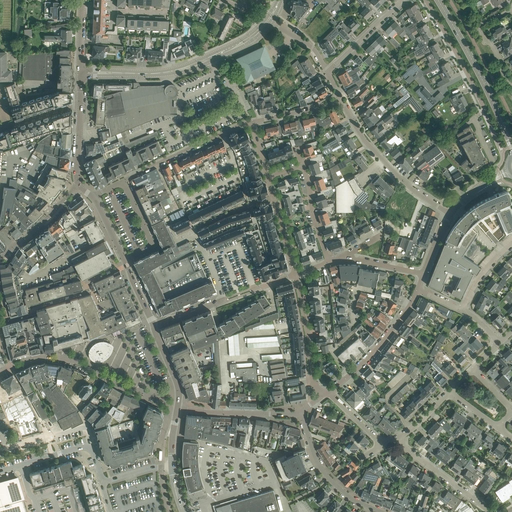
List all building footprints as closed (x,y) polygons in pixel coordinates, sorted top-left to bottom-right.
[(57,0),(50,0),(50,2),(45,2),(44,17),(52,18),(57,18),(57,19),(62,19),(62,17),(69,17),(69,12),(70,12),(70,10),(71,9),(71,7),(70,6),(70,5),(65,5),(65,4),(64,4),(64,5),(63,5),(60,5),(60,3),(58,2),(57,0)] [(94,0),(94,7),(93,33),(104,33),(105,14),(105,8),(105,0),(94,0)] [(153,5),(152,0),(144,0),(145,8),(150,8),(150,5),(153,5)] [(161,9),(161,0),(152,0),(153,5),(156,5),(155,8),(161,9)] [(192,14),(194,11),(196,6),(193,4),(195,0),(187,0),(185,4),(191,8),(189,12),(192,14)] [(301,2),(301,1),(298,0),(298,1),(291,0),(289,10),(291,11),(293,10),(293,13),(292,13),(291,15),(299,21),(303,16),(304,17),(306,14),(305,13),(310,8),(308,6),(308,3),(301,2)] [(336,0),(335,2),(333,0),(332,0),(329,3),(324,8),(328,12),(330,9),(331,10),(334,8),(336,11),(343,5),(342,5),(340,2),(340,3),(338,1),(336,0)] [(367,4),(364,0),(355,0),(360,3),(361,2),(365,6),(359,11),(362,14),(360,16),(361,18),(364,16),(366,18),(369,16),(369,15),(372,12),(365,6),(367,4)] [(205,12),(206,10),(208,6),(201,2),(198,8),(196,12),(198,14),(199,13),(202,15),(201,18),(204,20),(207,14),(204,13),(204,12),(205,12)] [(410,16),(418,11),(415,5),(406,10),(397,18),(401,22),(403,24),(405,21),(402,18),(405,15),(408,13),(410,16)] [(211,15),(220,20),(224,13),(214,8),(211,15)] [(414,23),(418,20),(422,18),(418,11),(410,16),(414,23)] [(216,27),(213,34),(214,35),(223,40),(234,17),(226,13),(218,28),(216,27)] [(125,19),(125,16),(122,16),(122,15),(117,14),(117,24),(118,24),(118,26),(118,27),(126,27),(126,29),(127,29),(128,19),(125,19)] [(136,19),(133,19),(133,16),(128,16),(128,19),(127,29),(136,29),(136,19)] [(144,30),(144,16),(139,16),(139,19),(136,19),(136,29),(144,30)] [(152,20),(149,20),(149,16),(144,16),(144,30),(152,30),(152,20)] [(160,31),(160,17),(155,17),(155,20),(152,20),(152,30),(160,31)] [(168,21),(165,21),(165,17),(160,17),(160,31),(168,31),(168,21)] [(359,24),(356,21),(354,19),(347,27),(343,23),(341,21),(339,23),(340,25),(346,31),(348,28),(352,32),(359,24)] [(402,28),(399,25),(395,21),(394,23),(393,23),(390,26),(396,32),(399,29),(402,31),(403,30),(409,35),(412,33),(409,30),(406,27),(404,26),(402,28)] [(421,35),(429,30),(426,24),(419,27),(417,24),(414,26),(409,30),(412,33),(415,38),(415,37),(413,33),(417,29),(421,35)] [(511,28),(507,30),(505,26),(503,27),(502,24),(493,29),(495,32),(493,33),(496,37),(500,35),(501,38),(507,34),(508,37),(511,34),(511,28)] [(118,27),(118,26),(115,26),(115,30),(114,31),(107,31),(105,33),(105,34),(117,35),(118,27)] [(392,37),(396,32),(390,26),(387,29),(386,31),(392,37)] [(327,54),(334,50),(328,41),(334,36),(332,34),(337,29),(335,27),(324,38),(326,41),(321,44),(326,52),(327,54)] [(344,37),(347,34),(341,28),(339,31),(344,37)] [(71,30),(66,30),(62,30),(62,33),(58,33),(58,36),(54,36),(46,36),(44,35),(44,40),(45,40),(45,41),(53,41),(62,41),(61,45),(62,45),(62,46),(71,46),(70,46),(70,42),(71,42),(71,30)] [(424,41),(427,39),(433,36),(429,30),(421,35),(419,36),(421,39),(423,39),(424,41)] [(104,34),(104,33),(93,33),(92,33),(92,41),(100,42),(100,37),(108,38),(108,34),(104,34)] [(387,41),(384,38),(381,35),(376,40),(382,46),(387,41)] [(150,40),(150,37),(145,37),(145,39),(146,40),(145,51),(144,56),(145,56),(145,54),(148,55),(147,61),(152,61),(152,60),(155,60),(156,51),(152,50),(152,49),(150,47),(149,47),(150,40)] [(169,41),(169,38),(164,37),(164,38),(163,49),(161,49),(159,50),(159,51),(156,51),(155,60),(157,60),(157,62),(162,62),(163,56),(165,56),(165,58),(166,58),(166,50),(168,50),(168,51),(169,42),(169,41)] [(390,40),(398,49),(401,46),(393,37),(392,37),(390,40)] [(507,56),(511,53),(511,39),(511,38),(507,41),(505,42),(502,44),(505,49),(504,50),(507,56)] [(198,46),(196,41),(195,39),(191,40),(191,39),(185,42),(186,45),(185,46),(187,49),(189,48),(190,50),(189,51),(191,55),(193,54),(194,53),(195,52),(195,51),(195,50),(194,48),(195,48),(194,46),(197,44),(198,46)] [(377,51),(382,46),(376,40),(371,44),(377,51)] [(425,45),(423,42),(422,41),(415,45),(416,47),(414,48),(416,50),(425,45)] [(433,53),(440,49),(437,43),(426,48),(425,45),(416,50),(413,52),(416,56),(419,56),(426,53),(426,52),(428,51),(428,52),(431,51),(431,50),(433,53)] [(187,49),(185,46),(183,47),(181,44),(171,49),(173,52),(171,52),(170,56),(170,61),(170,60),(172,60),(174,59),(178,58),(180,58),(182,57),(184,56),(186,56),(187,57),(187,56),(186,55),(190,53),(191,55),(190,55),(191,55),(189,51),(190,50),(189,48),(187,49)] [(373,54),(377,51),(371,44),(366,49),(371,55),(368,58),(367,58),(373,64),(377,58),(375,56),(373,54)] [(109,47),(105,47),(94,46),(93,52),(92,52),(92,55),(93,56),(93,57),(104,57),(106,57),(106,51),(109,52),(110,51),(110,48),(109,47)] [(273,67),(264,48),(264,47),(263,48),(239,59),(238,59),(238,60),(247,79),(248,80),(273,68),(273,67)] [(140,58),(141,53),(141,49),(128,48),(127,54),(127,59),(131,59),(131,60),(135,60),(135,57),(140,58)] [(23,55),(22,79),(38,80),(46,80),(46,77),(46,73),(49,73),(49,80),(58,81),(57,86),(60,86),(60,90),(73,91),(74,77),(72,77),(72,63),(70,63),(71,49),(66,49),(65,49),(62,49),(56,50),(47,52),(40,53),(23,55)] [(437,59),(444,55),(440,49),(433,53),(427,56),(430,62),(427,63),(429,67),(435,64),(433,61),(437,59)] [(0,52),(0,79),(11,79),(11,71),(6,71),(6,53),(0,52)] [(301,71),(312,65),(308,59),(300,63),(297,60),(291,65),(294,68),(298,65),(301,71)] [(443,72),(451,68),(447,62),(440,66),(443,72)] [(415,63),(403,71),(408,76),(409,75),(409,76),(406,79),(409,83),(418,75),(416,74),(421,70),(415,63)] [(422,71),(424,75),(437,68),(435,64),(429,67),(422,71)] [(314,76),(312,73),(316,72),(312,65),(301,71),(302,71),(304,75),(307,73),(309,76),(310,78),(314,76)] [(346,70),(339,73),(340,75),(339,76),(341,81),(359,71),(358,71),(360,70),(358,66),(358,67),(354,68),(355,70),(353,71),(351,67),(346,70)] [(443,77),(444,80),(454,75),(451,68),(443,72),(445,75),(443,77)] [(351,79),(356,76),(358,75),(360,74),(359,71),(341,81),(344,85),(347,84),(348,86),(352,84),(355,83),(354,80),(352,81),(351,79)] [(356,96),(356,95),(354,93),(356,93),(355,90),(359,88),(360,87),(359,85),(361,84),(365,81),(362,77),(359,81),(355,83),(352,84),(353,87),(347,91),(351,98),(354,97),(356,96)] [(316,89),(323,85),(320,79),(313,83),(314,86),(311,87),(310,86),(307,89),(309,93),(310,93),(311,95),(313,94),(318,92),(316,89)] [(21,102),(15,82),(13,83),(4,86),(6,91),(7,94),(7,96),(8,99),(9,101),(10,103),(10,105),(6,107),(0,108),(0,251),(1,250),(2,250),(3,249),(5,247),(6,246),(5,245),(3,242),(2,241),(2,242),(0,239),(0,181),(2,160),(32,151),(36,143),(39,137),(52,133),(53,133),(53,130),(55,130),(55,134),(62,133),(67,133),(71,132),(72,124),(72,120),(72,116),(72,115),(72,111),(72,110),(71,111),(68,112),(67,112),(66,113),(66,112),(65,113),(62,114),(61,114),(61,112),(60,110),(59,107),(59,105),(60,105),(61,105),(61,104),(63,104),(64,104),(65,103),(65,104),(66,103),(69,102),(70,102),(72,101),(72,102),(72,101),(72,95),(73,95),(73,91),(60,90),(60,91),(59,91),(50,94),(42,95),(26,100),(22,101),(21,102)] [(92,88),(92,97),(97,97),(98,97),(104,98),(104,96),(104,90),(118,90),(118,92),(120,91),(131,89),(131,83),(128,83),(128,84),(106,84),(106,83),(103,83),(103,85),(94,84),(94,87),(92,88)] [(96,116),(95,117),(96,120),(96,122),(96,123),(100,123),(101,123),(104,124),(105,123),(107,128),(109,127),(109,130),(110,136),(111,136),(120,132),(125,130),(128,129),(130,129),(132,128),(134,127),(137,126),(139,125),(153,119),(158,117),(159,117),(161,116),(162,116),(163,115),(165,115),(166,114),(167,114),(168,114),(169,114),(177,114),(174,114),(174,111),(176,111),(176,102),(174,102),(174,96),(175,96),(175,95),(176,94),(177,94),(177,93),(177,92),(177,91),(177,90),(177,89),(177,88),(176,87),(176,86),(175,86),(174,85),(173,85),(172,84),(170,84),(169,85),(168,85),(167,86),(166,86),(162,86),(162,85),(161,85),(139,85),(138,86),(138,87),(135,88),(135,84),(134,84),(132,83),(131,83),(131,89),(120,91),(118,92),(113,94),(104,96),(104,98),(98,97),(97,101),(96,102),(97,105),(96,106),(97,109),(96,110),(96,113),(97,113),(96,114),(96,116)] [(400,89),(403,87),(401,84),(400,85),(401,85),(397,89),(397,88),(394,91),(396,93),(398,92),(400,89)] [(297,93),(306,88),(304,85),(304,86),(300,88),(295,91),(297,93)] [(422,85),(420,88),(426,95),(423,97),(427,102),(425,104),(429,109),(441,99),(438,95),(435,97),(426,86),(424,88),(422,85)] [(355,107),(360,104),(363,103),(365,101),(362,96),(364,95),(364,94),(369,90),(365,86),(356,95),(356,96),(354,97),(355,98),(355,99),(352,101),(355,107)] [(314,98),(316,102),(325,97),(324,96),(328,94),(325,88),(317,92),(319,95),(314,98)] [(273,92),(269,93),(271,100),(265,101),(267,110),(273,109),(272,105),(275,104),(273,92)] [(260,97),(257,98),(256,94),(248,96),(249,101),(253,100),(254,105),(258,104),(260,111),(267,110),(265,101),(264,100),(261,100),(260,97)] [(369,102),(373,98),(375,97),(372,94),(366,99),(369,102)] [(458,113),(461,112),(465,109),(463,106),(467,104),(463,96),(459,97),(457,94),(450,98),(458,113)] [(373,98),(369,102),(365,105),(368,108),(376,101),(373,98)] [(364,119),(379,108),(379,107),(377,104),(370,110),(369,108),(360,115),(364,119)] [(435,107),(431,110),(436,118),(440,115),(435,107)] [(377,115),(382,112),(379,108),(364,119),(367,123),(377,115)] [(320,125),(337,115),(334,110),(329,113),(330,116),(323,120),(321,116),(318,116),(319,121),(319,125),(320,125)] [(394,119),(393,118),(394,118),(390,113),(382,120),(376,125),(377,126),(371,131),(377,138),(383,133),(387,130),(382,124),(385,122),(387,125),(394,119)] [(334,124),(338,121),(340,120),(337,115),(320,125),(320,128),(330,123),(330,122),(333,120),(334,124)] [(377,115),(367,123),(369,127),(378,120),(380,119),(377,115)] [(311,132),(314,131),(313,128),(317,127),(314,116),(311,117),(311,118),(308,119),(310,125),(311,130),(311,132)] [(311,130),(310,125),(308,119),(302,120),(303,123),(300,124),(303,138),(306,137),(305,132),(311,130)] [(303,138),(300,124),(296,124),(296,121),(290,123),(291,129),(292,132),(292,133),(295,132),(294,129),(297,128),(299,136),(301,136),(301,139),(303,138)] [(282,133),(281,128),(278,129),(277,126),(271,127),(273,135),(273,136),(274,139),(277,138),(275,133),(278,132),(279,134),(282,133)] [(339,136),(342,134),(347,132),(343,126),(340,128),(339,127),(333,131),(334,134),(336,134),(337,137),(339,136)] [(427,136),(429,138),(432,136),(431,135),(432,134),(429,131),(425,126),(421,129),(427,136)] [(432,128),(429,131),(440,143),(449,134),(445,130),(441,133),(439,131),(435,126),(432,128)] [(463,131),(457,134),(459,139),(460,141),(470,160),(469,161),(466,159),(461,164),(468,172),(474,167),(475,168),(476,168),(477,168),(482,165),(481,163),(484,162),(485,161),(484,159),(485,158),(472,132),(473,132),(471,128),(470,128),(469,126),(463,129),(463,131)] [(273,135),(271,127),(265,128),(266,131),(262,132),(264,138),(265,141),(268,140),(267,137),(268,137),(267,135),(270,134),(270,136),(273,135)] [(130,142),(128,136),(125,130),(120,132),(122,136),(118,138),(119,141),(113,143),(104,147),(102,141),(101,140),(95,141),(93,142),(93,143),(87,144),(86,144),(86,147),(87,147),(86,147),(87,152),(87,154),(85,155),(85,158),(86,158),(86,159),(88,159),(94,157),(93,156),(96,155),(96,154),(97,154),(97,155),(124,144),(130,142)] [(110,136),(109,130),(104,131),(99,133),(101,140),(102,141),(106,139),(106,138),(110,136)] [(132,153),(131,150),(129,146),(131,145),(131,146),(134,145),(134,143),(136,143),(136,144),(139,143),(139,141),(141,140),(141,142),(145,141),(144,139),(146,138),(147,140),(150,139),(149,137),(151,136),(152,138),(155,137),(154,135),(156,134),(157,136),(158,135),(157,131),(130,142),(124,144),(127,150),(126,151),(128,157),(109,167),(111,172),(103,175),(107,183),(115,179),(115,178),(131,170),(136,168),(135,167),(137,166),(136,165),(163,152),(158,141),(132,153)] [(387,137),(380,143),(386,150),(393,144),(392,143),(394,141),(397,145),(403,141),(398,136),(399,135),(395,131),(393,133),(393,134),(388,138),(387,137)] [(71,146),(72,132),(71,132),(67,133),(62,133),(55,134),(52,134),(48,135),(43,139),(38,143),(39,143),(57,147),(61,147),(67,148),(66,149),(71,149),(70,149),(70,146),(71,146)] [(246,132),(238,136),(237,132),(235,133),(230,135),(231,135),(229,135),(231,139),(229,140),(230,142),(233,148),(235,153),(237,152),(241,150),(245,149),(242,144),(248,141),(250,140),(249,137),(247,134),(246,132)] [(439,143),(437,146),(442,151),(443,153),(458,168),(460,166),(442,147),(442,145),(452,136),(450,134),(449,134),(440,143),(439,143)] [(345,142),(341,144),(342,147),(346,145),(350,150),(351,149),(356,147),(350,138),(346,141),(344,142),(345,142)] [(404,158),(399,163),(407,173),(411,170),(413,168),(410,165),(411,164),(414,162),(412,161),(418,155),(420,154),(422,152),(422,151),(424,149),(426,147),(432,142),(429,138),(424,143),(418,147),(411,153),(406,157),(404,158)] [(329,143),(323,147),(324,149),(338,142),(336,139),(328,143),(329,143)] [(226,149),(223,140),(218,142),(219,144),(217,145),(220,152),(221,151),(226,149)] [(306,148),(303,149),(305,153),(304,153),(305,154),(314,151),(312,146),(318,144),(317,141),(305,144),(306,148)] [(322,151),(321,151),(324,156),(333,151),(332,149),(340,145),(338,142),(324,149),(322,151)] [(57,147),(39,143),(39,144),(35,151),(47,155),(51,156),(58,157),(58,156),(70,157),(71,149),(66,149),(67,148),(61,147),(57,147)] [(214,144),(210,146),(214,154),(219,152),(220,152),(217,145),(215,146),(214,144)] [(290,145),(284,147),(285,148),(287,155),(293,153),(290,145)] [(416,165),(415,165),(416,165),(419,169),(429,160),(442,151),(437,146),(436,145),(425,154),(422,156),(420,154),(418,155),(422,160),(416,165)] [(210,146),(206,148),(207,149),(204,150),(208,157),(209,157),(214,154),(210,146)] [(250,146),(245,149),(241,150),(244,155),(243,155),(252,151),(250,146)] [(395,159),(402,153),(397,147),(390,154),(395,159)] [(285,148),(279,150),(282,158),(288,156),(287,155),(285,148)] [(201,150),(198,152),(201,160),(207,158),(208,157),(204,150),(202,151),(201,150)] [(279,150),(274,152),(276,160),(282,158),(279,150)] [(246,160),(255,156),(252,151),(243,155),(246,160)] [(314,151),(305,154),(306,158),(309,157),(310,161),(322,157),(321,153),(315,155),(314,151)] [(421,171),(418,176),(425,181),(428,177),(429,176),(431,173),(430,172),(432,168),(431,168),(445,157),(443,153),(442,151),(429,160),(419,169),(421,171)] [(198,152),(194,154),(194,155),(192,156),(195,163),(196,163),(201,160),(198,152)] [(269,159),(270,159),(271,162),(276,160),(274,152),(268,154),(269,156),(268,157),(269,159)] [(98,164),(102,163),(106,161),(103,154),(84,163),(96,188),(107,183),(103,175),(98,164)] [(358,171),(360,174),(368,167),(364,162),(366,160),(362,154),(359,156),(359,155),(354,159),(361,168),(358,171)] [(58,157),(51,156),(47,155),(45,162),(47,163),(50,165),(56,168),(61,168),(67,169),(68,169),(69,160),(60,159),(58,159),(58,157)] [(192,156),(190,157),(189,156),(185,158),(189,166),(194,164),(195,163),(192,156)] [(256,162),(255,156),(246,160),(247,164),(256,162)] [(312,164),(309,165),(310,169),(319,167),(318,162),(323,160),(322,157),(310,161),(312,164)] [(329,168),(330,172),(331,175),(335,186),(342,183),(336,172),(347,166),(346,164),(352,160),(350,157),(344,160),(334,166),(329,168)] [(189,166),(185,158),(181,160),(182,161),(179,162),(183,169),(189,166)] [(182,172),(179,167),(177,162),(172,165),(174,169),(173,170),(175,174),(173,175),(175,180),(181,177),(179,173),(182,172)] [(68,172),(68,171),(66,170),(67,169),(61,168),(56,168),(50,165),(47,163),(33,187),(39,190),(37,194),(45,198),(51,203),(52,203),(54,200),(56,197),(57,197),(56,197),(57,195),(57,196),(58,195),(60,192),(62,189),(62,190),(62,189),(64,186),(64,185),(65,183),(66,182),(65,182),(66,179),(67,179),(67,178),(66,178),(67,176),(67,175),(68,172)] [(166,176),(164,177),(167,182),(169,181),(171,180),(172,179),(170,174),(172,173),(171,171),(169,166),(163,169),(165,174),(166,176)] [(319,167),(310,169),(312,174),(315,173),(316,177),(330,172),(329,168),(326,170),(320,171),(319,167)] [(460,171),(456,168),(455,167),(450,172),(453,175),(454,177),(456,181),(463,177),(460,171)] [(451,176),(446,170),(444,168),(441,171),(449,179),(451,176)] [(161,178),(160,176),(157,169),(131,180),(135,189),(161,178)] [(317,180),(314,181),(315,186),(324,183),(323,179),(328,176),(331,175),(330,172),(316,177),(317,180)] [(335,186),(336,188),(336,212),(342,212),(346,212),(354,212),(354,209),(354,198),(364,189),(361,186),(360,184),(354,175),(353,176),(349,178),(342,183),(335,186)] [(379,177),(378,175),(368,185),(372,188),(373,190),(383,180),(380,176),(379,177)] [(300,193),(297,184),(299,183),(297,177),(290,179),(291,183),(288,184),(289,186),(293,185),(295,190),(290,192),(292,195),(300,193)] [(166,188),(164,185),(161,178),(135,189),(147,214),(162,207),(169,204),(166,199),(170,197),(167,190),(162,192),(155,195),(154,193),(166,188)] [(17,180),(10,179),(9,188),(4,187),(1,214),(0,218),(0,225),(1,229),(6,236),(10,233),(14,238),(16,238),(27,227),(13,212),(13,209),(6,208),(9,195),(15,196),(16,188),(17,189),(20,184),(17,183),(17,180)] [(249,196),(250,198),(254,197),(255,199),(257,198),(257,199),(259,198),(263,197),(266,196),(269,195),(268,193),(268,191),(266,186),(266,184),(263,185),(262,182),(256,184),(255,179),(252,180),(245,181),(245,182),(246,185),(247,185),(247,186),(246,186),(248,191),(249,196)] [(380,190),(383,187),(382,186),(385,183),(386,182),(383,180),(373,190),(377,193),(380,190)] [(286,184),(284,181),(277,183),(279,189),(280,188),(283,197),(283,198),(292,195),(290,192),(286,193),(285,187),(289,186),(288,184),(286,184)] [(380,196),(390,186),(386,182),(385,183),(382,186),(383,187),(380,190),(377,193),(380,196)] [(324,183),(315,186),(317,190),(320,189),(321,192),(321,193),(329,190),(333,189),(331,186),(326,187),(324,183)] [(37,194),(30,190),(20,184),(17,189),(16,188),(15,196),(27,204),(28,202),(38,207),(43,212),(51,203),(45,198),(37,194)] [(388,197),(390,194),(394,191),(392,189),(392,188),(390,186),(380,196),(381,196),(383,198),(385,200),(387,197),(388,197)] [(354,198),(354,209),(361,210),(362,209),(365,202),(366,201),(369,196),(366,194),(363,190),(364,190),(364,189),(354,198)] [(246,198),(242,190),(236,193),(240,201),(246,198)] [(316,199),(315,199),(316,203),(317,202),(317,203),(326,200),(325,196),(330,193),(329,190),(321,193),(321,192),(317,194),(319,197),(315,198),(316,199)] [(510,202),(509,194),(509,193),(509,192),(508,192),(508,191),(507,191),(506,191),(505,191),(504,191),(494,195),(491,196),(489,197),(486,198),(482,200),(478,202),(475,204),(474,205),(471,207),(470,208),(469,209),(467,211),(466,212),(464,214),(462,216),(460,217),(459,219),(458,220),(456,222),(454,225),(453,227),(451,230),(450,232),(449,233),(448,235),(447,238),(446,240),(445,241),(428,285),(442,291),(445,283),(440,282),(441,280),(444,281),(448,271),(461,276),(455,289),(453,288),(451,293),(461,298),(473,273),(471,273),(471,271),(476,275),(481,268),(462,255),(477,233),(471,227),(476,222),(496,245),(496,244),(486,233),(489,230),(499,242),(499,241),(498,240),(504,235),(503,233),(505,232),(506,236),(511,232),(509,231),(511,229),(511,211),(509,205),(508,205),(507,203),(510,202)] [(240,201),(236,193),(231,195),(235,203),(240,201)] [(302,201),(302,198),(301,197),(300,193),(292,195),(283,198),(285,206),(292,204),(291,204),(290,200),(297,198),(298,202),(302,201)] [(73,201),(69,204),(71,208),(80,219),(77,222),(80,226),(94,219),(91,213),(93,212),(88,206),(89,206),(83,198),(83,199),(81,195),(76,199),(75,199),(73,200),(73,201)] [(235,203),(231,195),(226,198),(229,206),(235,203)] [(34,221),(43,212),(38,207),(28,202),(27,204),(15,196),(14,202),(34,221)] [(229,206),(226,198),(220,200),(224,208),(229,206)] [(224,208),(220,200),(215,203),(219,211),(224,208)] [(326,200),(317,203),(319,208),(322,207),(323,210),(331,207),(332,207),(334,206),(333,203),(327,204),(326,200)] [(301,211),(305,210),(304,205),(303,201),(302,201),(298,202),(291,204),(292,204),(285,206),(287,215),(294,213),(292,208),(299,206),(301,211)] [(34,221),(14,202),(13,209),(13,212),(27,227),(28,226),(29,225),(32,223),(31,223),(33,222),(34,221)] [(208,226),(198,231),(203,243),(206,250),(245,234),(246,237),(245,237),(255,264),(256,264),(257,267),(261,280),(264,279),(268,278),(268,277),(274,275),(274,276),(278,275),(280,274),(279,271),(288,269),(287,266),(286,262),(285,259),(284,255),(283,252),(282,252),(281,250),(282,250),(280,244),(278,237),(275,226),(272,216),(271,214),(274,213),(273,211),(274,211),(272,206),(271,204),(271,202),(268,203),(265,203),(260,205),(259,205),(257,206),(257,208),(253,209),(254,211),(253,211),(255,216),(251,217),(249,210),(228,217),(208,226)] [(219,211),(215,203),(210,205),(213,213),(219,211)] [(213,213),(210,205),(204,208),(208,216),(213,213)] [(152,224),(162,219),(167,216),(162,207),(147,214),(152,224)] [(321,214),(318,215),(320,220),(328,217),(332,216),(330,212),(333,210),(332,207),(331,207),(323,210),(320,211),(321,214)] [(208,216),(204,208),(199,210),(203,218),(208,216)] [(169,215),(172,221),(186,214),(183,209),(169,215)] [(435,212),(431,210),(430,209),(427,216),(424,214),(421,223),(416,222),(413,230),(419,232),(420,231),(421,227),(425,229),(425,230),(432,233),(438,219),(433,217),(435,212)] [(57,221),(64,230),(68,238),(80,231),(81,230),(82,229),(82,230),(90,244),(102,237),(105,236),(104,235),(99,225),(98,225),(98,224),(99,224),(97,221),(96,221),(95,219),(94,219),(80,226),(77,222),(74,216),(70,211),(69,211),(69,210),(66,212),(66,211),(62,214),(57,221)] [(199,210),(194,213),(197,221),(203,218),(199,210)] [(194,213),(188,216),(192,223),(197,221),(194,213)] [(383,227),(381,222),(379,220),(377,216),(375,217),(377,221),(373,223),(375,226),(377,230),(383,227)] [(328,217),(320,220),(321,224),(324,224),(325,227),(337,223),(336,221),(336,220),(330,221),(328,217)] [(170,231),(168,227),(164,218),(162,219),(152,224),(160,242),(161,243),(161,244),(165,251),(160,253),(158,250),(134,262),(135,264),(140,276),(141,275),(158,311),(163,313),(175,307),(176,309),(217,291),(212,281),(209,282),(196,253),(162,269),(161,265),(194,250),(190,241),(178,247),(174,239),(170,231)] [(187,229),(192,226),(188,219),(183,221),(187,229)] [(57,221),(53,224),(59,234),(64,230),(57,221)] [(187,229),(183,221),(178,224),(182,231),(187,229)] [(373,232),(370,228),(369,225),(368,225),(366,221),(364,223),(366,226),(363,228),(367,235),(373,232)] [(326,230),(323,231),(325,236),(334,233),(332,229),(338,226),(341,225),(340,222),(337,223),(325,227),(326,228),(326,230)] [(363,228),(360,223),(354,227),(356,232),(358,231),(359,234),(362,238),(367,235),(363,228)] [(53,224),(48,228),(49,228),(55,238),(58,242),(59,241),(62,240),(62,239),(59,234),(53,224)] [(182,231),(178,224),(173,226),(177,233),(182,231)] [(300,230),(294,232),(296,239),(297,240),(303,238),(309,236),(314,235),(313,231),(312,229),(311,226),(308,227),(307,227),(308,230),(308,232),(302,234),(300,230)] [(431,236),(432,233),(425,230),(425,229),(421,227),(420,231),(422,232),(422,231),(424,232),(423,234),(427,236),(427,235),(431,236)] [(36,239),(35,239),(39,246),(40,246),(45,255),(46,257),(49,262),(60,255),(65,252),(61,246),(58,242),(55,238),(49,228),(47,229),(44,230),(44,232),(43,232),(40,233),(40,235),(39,236),(36,237),(36,239)] [(350,236),(348,232),(345,234),(347,237),(345,238),(348,244),(349,244),(348,244),(350,243),(351,244),(357,241),(355,236),(353,234),(350,236)] [(427,236),(423,234),(421,233),(419,237),(421,238),(418,245),(426,248),(431,236),(427,235),(427,236)] [(303,238),(297,240),(297,241),(297,240),(299,246),(299,247),(299,248),(308,246),(317,243),(315,239),(315,237),(314,235),(309,236),(310,239),(311,241),(305,243),(303,238)] [(338,241),(335,242),(338,251),(343,249),(343,247),(341,241),(344,239),(344,237),(337,239),(338,241)] [(405,238),(402,237),(399,247),(410,250),(414,240),(405,238)] [(32,240),(28,242),(34,250),(37,248),(39,252),(38,252),(42,257),(45,255),(40,246),(39,246),(35,239),(35,238),(34,238),(34,239),(33,240),(32,240)] [(411,255),(414,246),(416,241),(414,240),(410,250),(408,256),(410,257),(411,255)] [(70,241),(65,244),(69,250),(71,254),(75,251),(70,242),(70,241)] [(331,241),(325,243),(327,251),(331,249),(332,253),(334,252),(335,253),(338,252),(337,251),(338,251),(335,242),(331,243),(331,241)] [(23,246),(29,255),(28,256),(29,255),(36,264),(37,263),(39,261),(37,259),(38,258),(36,253),(34,250),(28,242),(28,243),(23,247),(23,246)] [(111,264),(106,254),(111,252),(106,242),(105,242),(92,248),(72,259),(74,265),(82,279),(85,278),(91,274),(109,265),(111,264)] [(317,243),(308,246),(309,249),(314,248),(315,253),(314,254),(311,255),(312,257),(314,256),(316,260),(317,260),(323,258),(321,251),(319,252),(316,243),(317,243)] [(398,246),(391,245),(387,243),(385,252),(391,254),(391,253),(396,254),(397,251),(398,246)] [(308,246),(299,248),(300,249),(303,257),(301,258),(303,264),(309,262),(310,262),(309,258),(312,257),(311,255),(308,255),(307,256),(305,251),(309,249),(308,246)] [(414,246),(411,255),(416,257),(420,247),(414,246)] [(19,248),(15,255),(23,262),(24,263),(29,266),(31,264),(33,267),(32,268),(35,271),(39,269),(37,264),(36,264),(29,255),(28,256),(28,257),(26,256),(27,256),(19,249),(19,248)] [(15,255),(11,261),(19,269),(20,268),(25,270),(31,274),(35,271),(32,268),(30,266),(29,266),(24,263),(23,262),(15,255)] [(25,270),(20,268),(19,269),(11,261),(8,265),(7,264),(5,264),(0,264),(0,265),(1,270),(2,283),(4,283),(5,293),(9,307),(23,304),(21,295),(20,290),(19,289),(21,289),(18,278),(25,270)] [(511,271),(511,268),(510,267),(506,263),(498,272),(501,275),(500,276),(503,278),(503,277),(506,280),(511,275),(510,274),(511,271)] [(360,266),(360,265),(358,265),(354,265),(352,264),(350,264),(348,264),(348,265),(345,265),(345,264),(343,264),(341,265),(339,265),(341,279),(341,278),(346,278),(346,279),(347,279),(347,278),(352,279),(353,278),(358,279),(357,282),(358,282),(360,282),(364,283),(363,283),(364,284),(364,283),(368,284),(368,283),(370,283),(370,285),(370,284),(374,285),(374,284),(376,285),(376,287),(377,283),(379,272),(374,271),(374,272),(371,271),(372,270),(366,269),(364,269),(362,268),(362,267),(360,266)] [(80,279),(82,279),(74,265),(61,271),(52,274),(54,282),(37,286),(41,301),(83,289),(83,288),(83,287),(82,285),(80,279)] [(329,267),(331,272),(331,274),(336,272),(337,276),(339,275),(338,272),(337,265),(329,267)] [(125,282),(124,280),(121,275),(119,270),(116,272),(116,273),(94,283),(92,284),(92,285),(94,289),(95,289),(95,290),(98,289),(101,295),(105,293),(107,292),(108,291),(110,292),(111,292),(111,293),(113,297),(115,300),(114,301),(118,310),(114,312),(108,315),(108,316),(100,320),(98,315),(100,315),(97,307),(96,307),(94,304),(95,304),(93,300),(90,295),(77,299),(83,317),(86,326),(89,337),(89,338),(90,338),(89,338),(91,337),(92,338),(106,332),(107,334),(111,332),(121,327),(125,326),(126,329),(141,322),(125,285),(126,284),(125,282)] [(385,280),(386,278),(387,273),(379,271),(379,272),(377,283),(382,284),(383,279),(385,280)] [(397,287),(404,288),(404,287),(402,287),(403,281),(398,280),(399,277),(396,276),(394,286),(393,286),(397,287)] [(318,281),(317,281),(316,278),(313,280),(313,281),(307,282),(308,288),(309,288),(319,287),(318,281)] [(500,291),(506,283),(501,280),(498,284),(493,279),(487,286),(493,291),(496,288),(500,291)] [(26,305),(41,301),(37,286),(25,290),(26,294),(24,296),(26,305)] [(402,297),(404,288),(397,287),(393,286),(391,294),(382,292),(382,291),(375,290),(374,295),(376,296),(380,296),(381,297),(381,296),(391,298),(398,300),(398,296),(402,297)] [(314,297),(321,296),(320,287),(319,287),(309,288),(309,294),(314,294),(314,297)] [(347,290),(343,288),(339,288),(338,291),(339,292),(338,297),(346,299),(348,299),(349,295),(347,294),(348,290),(347,290)] [(271,305),(270,304),(263,294),(260,296),(261,297),(254,300),(255,301),(248,304),(249,306),(242,308),(242,310),(235,312),(236,314),(229,317),(230,318),(223,321),(224,322),(216,325),(211,311),(182,321),(193,350),(213,343),(213,342),(219,340),(221,339),(220,335),(224,334),(225,335),(226,336),(240,326),(265,310),(271,305)] [(497,298),(496,298),(491,295),(490,299),(490,298),(489,299),(482,295),(476,306),(483,310),(486,304),(489,306),(492,300),(495,301),(497,298)] [(311,307),(322,306),(321,296),(314,297),(315,300),(310,301),(311,307)] [(381,297),(380,296),(376,296),(375,300),(382,302),(394,310),(396,308),(395,307),(397,305),(389,300),(388,302),(383,300),(380,299),(381,297)] [(346,299),(338,297),(336,297),(336,301),(337,301),(337,307),(339,307),(345,308),(347,308),(347,303),(345,303),(346,299)] [(429,305),(430,306),(432,303),(421,298),(417,306),(427,310),(429,305)] [(89,337),(86,326),(83,317),(77,299),(46,308),(54,326),(55,327),(51,328),(52,330),(52,334),(54,349),(66,345),(88,339),(88,338),(89,337)] [(393,312),(394,310),(382,302),(375,300),(375,301),(378,302),(377,303),(385,308),(383,310),(391,314),(393,312)] [(14,306),(9,307),(12,317),(17,315),(22,314),(23,313),(26,313),(24,306),(23,304),(20,305),(14,306)] [(448,309),(439,305),(437,310),(443,312),(442,314),(445,316),(448,309)] [(316,316),(323,315),(322,306),(311,307),(311,313),(316,312),(316,316)] [(433,314),(427,310),(417,306),(415,309),(423,313),(431,317),(433,314)] [(345,311),(345,308),(339,307),(339,311),(337,311),(337,317),(339,317),(345,316),(347,316),(347,312),(345,311)] [(43,333),(52,330),(51,328),(55,327),(54,326),(46,308),(40,310),(37,310),(38,315),(36,316),(37,319),(41,330),(42,333),(43,333)] [(492,312),(491,313),(492,313),(493,313),(497,317),(493,321),(495,324),(499,328),(500,327),(505,322),(504,321),(503,320),(498,314),(501,312),(497,308),(492,312)] [(419,314),(418,313),(414,310),(410,315),(421,324),(424,321),(418,316),(419,314)] [(390,319),(386,315),(383,313),(382,315),(376,311),(374,313),(386,323),(390,319)] [(315,325),(324,324),(323,315),(316,316),(316,319),(314,319),(315,325)] [(419,327),(421,324),(410,315),(404,321),(410,326),(413,322),(419,327)] [(29,321),(37,319),(36,316),(21,320),(23,330),(24,330),(25,331),(32,329),(29,321)] [(339,327),(347,325),(349,324),(348,320),(346,320),(345,316),(339,317),(340,320),(338,321),(339,327)] [(381,332),(375,328),(376,327),(366,318),(364,321),(373,329),(370,333),(376,338),(381,332)] [(41,334),(42,333),(41,330),(37,319),(29,321),(32,329),(34,337),(35,340),(37,340),(38,343),(40,352),(45,351),(43,342),(41,334)] [(24,333),(23,330),(21,320),(2,326),(7,345),(16,342),(15,340),(16,340),(17,333),(23,332),(24,333)] [(386,326),(382,323),(380,321),(376,326),(382,331),(386,326)] [(246,330),(253,328),(259,326),(260,325),(260,322),(245,327),(246,330)] [(419,332),(413,328),(412,327),(411,328),(404,322),(397,331),(406,337),(409,333),(415,337),(419,332)] [(171,353),(188,346),(181,327),(179,323),(161,329),(161,331),(164,337),(171,353)] [(327,330),(325,330),(324,324),(315,325),(315,326),(314,326),(314,329),(315,329),(315,331),(320,331),(320,334),(327,333),(327,330)] [(462,335),(467,329),(463,325),(460,327),(457,324),(451,329),(459,337),(462,335)] [(343,338),(352,331),(350,328),(348,328),(347,325),(339,327),(336,328),(336,331),(334,331),(334,334),(336,334),(336,332),(340,330),(343,338)] [(30,354),(40,352),(38,343),(37,340),(35,340),(34,337),(32,329),(25,331),(24,330),(23,330),(24,333),(30,354)] [(463,347),(468,343),(471,339),(469,337),(472,334),(471,333),(471,334),(467,329),(462,335),(466,339),(466,340),(461,345),(463,347)] [(54,349),(52,334),(52,330),(43,333),(45,342),(43,342),(45,351),(48,351),(54,350),(53,349),(54,349)] [(352,331),(343,338),(339,342),(340,344),(354,333),(352,330),(352,331)] [(370,334),(369,334),(366,331),(365,332),(363,331),(362,332),(361,332),(372,342),(376,339),(370,334)] [(11,359),(17,358),(30,354),(24,333),(23,332),(17,333),(16,340),(15,340),(16,342),(7,345),(11,359)] [(369,346),(372,342),(361,332),(359,334),(364,339),(363,341),(369,346)] [(325,337),(328,337),(327,333),(320,334),(320,337),(316,338),(316,344),(326,343),(325,337)] [(401,337),(399,336),(395,333),(390,340),(396,345),(399,346),(404,339),(401,337)] [(354,341),(363,352),(364,351),(363,349),(367,347),(358,337),(354,341)] [(420,344),(412,338),(409,342),(418,347),(420,344)] [(474,346),(471,350),(473,352),(482,344),(476,338),(471,343),(474,346)] [(362,353),(363,352),(354,341),(350,345),(358,354),(361,351),(362,353)] [(395,346),(393,344),(389,341),(384,347),(391,353),(393,349),(394,348),(395,346)] [(213,353),(213,347),(213,343),(193,350),(195,355),(196,354),(195,352),(197,351),(198,354),(201,353),(200,350),(202,350),(202,352),(205,351),(204,349),(206,348),(207,350),(209,349),(209,347),(211,346),(212,349),(211,349),(212,353),(213,353)] [(101,351),(107,348),(106,344),(102,344),(99,345),(95,346),(93,349),(94,353),(93,354),(98,357),(101,351)] [(346,348),(355,359),(356,358),(355,357),(358,354),(350,345),(346,348)] [(188,346),(171,353),(185,385),(205,376),(206,368),(206,366),(199,367),(193,356),(191,350),(190,351),(188,346)] [(397,351),(402,354),(404,351),(399,347),(400,347),(397,346),(396,347),(399,349),(397,351)] [(468,356),(461,349),(458,346),(454,351),(460,357),(457,360),(462,365),(467,359),(465,358),(468,356)] [(392,353),(391,353),(384,347),(381,352),(389,358),(389,357),(393,359),(394,357),(399,360),(400,358),(395,355),(395,356),(391,354),(392,353)] [(468,356),(469,357),(471,354),(463,347),(461,349),(468,356)] [(104,359),(104,358),(106,356),(109,352),(107,348),(101,351),(98,357),(97,360),(97,361),(98,361),(100,361),(101,360),(102,360),(103,360),(104,359)] [(354,360),(355,359),(346,348),(341,352),(350,361),(353,359),(354,360)] [(511,352),(510,350),(506,353),(506,352),(503,355),(504,356),(507,360),(508,359),(510,362),(511,360),(511,352)] [(347,364),(350,361),(341,352),(337,356),(343,362),(347,366),(348,365),(347,364)] [(391,360),(385,356),(381,353),(377,358),(391,369),(392,367),(388,364),(391,360)] [(391,369),(377,358),(371,366),(377,370),(380,366),(383,369),(389,372),(390,370),(391,369)] [(508,366),(508,365),(501,358),(498,361),(502,365),(500,368),(503,371),(508,366)] [(286,377),(284,364),(283,359),(279,359),(277,360),(274,360),(271,361),(269,361),(273,379),(286,377)] [(338,370),(335,366),(334,364),(333,365),(331,361),(329,362),(330,362),(325,364),(321,367),(324,371),(326,369),(330,375),(338,370)] [(433,362),(431,364),(436,369),(438,371),(436,373),(437,374),(434,377),(437,381),(436,382),(440,385),(441,384),(442,385),(447,379),(440,373),(443,371),(441,369),(439,367),(437,365),(433,362)] [(457,369),(449,362),(441,369),(443,371),(449,377),(449,376),(451,374),(451,375),(457,369)] [(49,376),(45,363),(39,365),(39,364),(29,366),(34,380),(35,383),(39,381),(40,382),(45,381),(44,378),(46,378),(48,381),(49,383),(52,382),(56,387),(57,386),(56,384),(49,376)] [(61,370),(62,365),(47,364),(45,363),(49,376),(56,384),(57,376),(58,374),(57,374),(58,370),(61,370)] [(421,369),(423,370),(426,372),(430,365),(427,363),(424,368),(422,367),(421,369)] [(495,370),(499,366),(496,363),(488,371),(489,372),(488,372),(491,375),(491,374),(494,377),(498,373),(495,370)] [(257,382),(256,367),(253,367),(251,368),(248,368),(245,368),(242,368),(239,368),(236,369),(236,364),(230,364),(230,372),(236,371),(236,375),(236,376),(243,376),(243,383),(248,382),(252,382),(257,382)] [(69,380),(73,370),(65,367),(65,366),(62,365),(61,370),(58,370),(57,374),(58,374),(57,376),(56,384),(57,386),(63,393),(69,380)] [(30,382),(34,380),(29,366),(21,370),(27,382),(29,381),(29,382),(30,382)] [(416,373),(417,372),(419,368),(415,366),(415,367),(413,370),(413,371),(409,375),(411,377),(416,373)] [(503,387),(508,383),(510,381),(505,375),(511,368),(508,366),(503,371),(500,374),(502,376),(497,380),(498,381),(497,382),(500,384),(503,387)] [(382,374),(381,374),(377,371),(375,373),(369,367),(363,373),(370,381),(371,380),(372,381),(375,383),(376,381),(374,380),(375,378),(376,379),(377,379),(379,379),(379,378),(380,378),(382,374)] [(87,375),(75,369),(74,369),(73,370),(69,380),(63,393),(68,399),(69,398),(74,392),(79,386),(87,375)] [(41,401),(30,382),(29,382),(29,381),(27,382),(21,370),(16,373),(17,375),(34,405),(42,420),(48,416),(40,401),(41,401)] [(33,412),(30,405),(13,375),(14,375),(13,374),(5,379),(2,381),(8,392),(6,393),(7,396),(8,396),(15,409),(14,410),(16,413),(19,420),(25,416),(33,412)] [(205,376),(185,385),(188,396),(190,395),(190,398),(193,397),(194,399),(209,402),(209,397),(204,382),(205,376)] [(306,394),(304,384),(300,384),(299,378),(286,380),(287,396),(288,404),(291,403),(291,404),(306,401),(305,395),(306,394)] [(369,383),(368,384),(365,380),(359,386),(365,392),(362,394),(368,399),(370,397),(372,395),(370,393),(370,392),(372,390),(375,387),(373,385),(369,383)] [(437,387),(434,383),(431,381),(429,383),(427,382),(424,385),(431,392),(433,394),(435,391),(434,390),(437,387)] [(280,382),(275,383),(274,387),(273,387),(274,391),(272,391),(272,395),(270,395),(271,402),(281,400),(281,398),(283,398),(283,393),(282,393),(281,390),(280,385),(280,382)] [(92,399),(99,405),(105,398),(108,395),(112,387),(104,383),(100,390),(92,399)] [(221,384),(216,383),(213,383),(212,398),(209,397),(209,402),(211,402),(211,407),(219,407),(219,401),(221,384)] [(78,409),(84,404),(81,400),(82,399),(83,399),(83,398),(86,398),(92,391),(91,388),(91,387),(92,386),(89,384),(88,385),(88,384),(88,385),(84,385),(79,391),(79,395),(78,397),(74,392),(69,398),(78,409)] [(7,396),(6,393),(5,394),(0,385),(0,400),(1,403),(2,403),(2,404),(8,401),(6,397),(7,396)] [(429,394),(431,392),(424,385),(422,387),(423,388),(421,391),(422,392),(428,398),(430,396),(429,394)] [(68,399),(63,393),(57,386),(56,387),(51,391),(49,387),(48,387),(43,390),(58,420),(63,430),(81,421),(77,413),(79,410),(78,409),(69,398),(68,399)] [(114,404),(119,397),(121,392),(112,387),(108,395),(105,398),(114,404)] [(368,399),(362,394),(359,390),(356,393),(354,392),(352,389),(345,396),(348,398),(346,399),(356,409),(360,405),(358,403),(363,398),(368,404),(367,406),(369,408),(372,404),(368,399)] [(425,401),(428,398),(422,392),(420,395),(418,393),(415,396),(422,403),(422,404),(423,405),(426,403),(425,401)] [(238,393),(235,393),(234,393),(234,394),(231,394),(230,396),(230,401),(229,401),(229,408),(236,408),(236,401),(234,401),(234,399),(238,399),(238,396),(238,393)] [(131,397),(124,394),(120,402),(119,402),(116,407),(113,405),(108,412),(111,415),(120,421),(123,415),(127,406),(131,397)] [(245,395),(245,396),(242,396),(242,395),(241,395),(241,397),(238,396),(238,399),(238,401),(236,401),(236,408),(246,409),(246,400),(248,400),(248,397),(246,397),(246,396),(245,395)] [(249,396),(247,396),(246,396),(246,397),(248,397),(248,400),(246,400),(246,409),(256,409),(257,402),(250,402),(250,400),(256,400),(256,396),(254,396),(251,396),(251,397),(249,397),(249,396)] [(417,409),(422,404),(422,403),(415,396),(410,401),(417,409)] [(142,412),(144,408),(146,403),(131,397),(127,406),(123,415),(127,417),(129,413),(132,415),(135,416),(136,414),(138,411),(142,412)] [(87,417),(99,405),(92,399),(90,402),(90,401),(83,410),(82,412),(87,417)] [(414,411),(417,409),(410,401),(407,404),(408,405),(406,407),(407,409),(413,415),(416,412),(414,411)] [(111,415),(108,412),(99,405),(87,417),(94,424),(105,461),(112,465),(138,458),(138,456),(140,455),(141,454),(141,453),(142,452),(143,451),(144,454),(151,452),(155,438),(157,439),(163,415),(161,411),(148,405),(140,424),(132,420),(107,427),(106,420),(111,415)] [(16,425),(14,421),(8,407),(3,409),(5,411),(4,412),(6,417),(11,427),(16,425)] [(376,414),(376,413),(374,411),(375,410),(372,407),(363,416),(366,418),(367,417),(370,420),(376,414)] [(407,420),(413,415),(407,409),(405,411),(403,410),(400,413),(407,420)] [(336,421),(335,423),(328,421),(328,419),(325,418),(325,420),(318,417),(320,412),(315,411),(313,415),(312,415),(309,425),(331,434),(333,429),(334,430),(337,424),(338,422),(336,421)] [(456,422),(461,415),(455,411),(450,418),(456,422)] [(376,425),(382,419),(379,417),(381,415),(377,412),(376,413),(376,414),(370,420),(376,425)] [(52,423),(58,420),(55,415),(49,418),(52,423)] [(201,416),(187,415),(186,423),(198,425),(198,431),(218,436),(229,438),(230,433),(230,432),(213,428),(211,428),(212,426),(201,425),(201,424),(201,416)] [(458,424),(461,426),(466,419),(461,415),(456,422),(453,425),(456,427),(458,424)] [(211,424),(211,417),(201,416),(201,424),(210,425),(210,424),(211,424)] [(220,426),(220,417),(211,417),(211,424),(216,424),(216,425),(220,426)] [(237,426),(237,418),(233,418),(233,421),(231,421),(230,425),(230,432),(230,433),(234,434),(234,437),(234,439),(237,440),(239,433),(239,432),(239,433),(236,433),(237,426)] [(249,427),(249,419),(239,418),(239,426),(249,427)] [(382,428),(389,421),(387,418),(385,420),(383,418),(382,419),(376,425),(378,428),(379,426),(382,428)] [(392,431),(404,424),(401,419),(399,421),(397,420),(395,422),(394,421),(393,421),(392,421),(391,422),(389,421),(382,428),(387,434),(391,430),(392,431)] [(262,428),(263,421),(256,420),(254,433),(253,436),(253,438),(256,438),(258,427),(262,428)] [(268,433),(270,422),(263,421),(262,428),(262,431),(265,431),(264,435),(265,435),(264,438),(267,439),(268,433)] [(334,438),(335,435),(339,437),(344,427),(344,426),(345,423),(339,421),(338,422),(337,424),(334,430),(333,429),(331,434),(330,436),(334,438)] [(443,427),(440,425),(437,421),(432,426),(438,432),(443,427)] [(281,434),(283,425),(273,422),(272,427),(271,432),(273,432),(272,436),(280,438),(281,435),(281,434)] [(217,439),(218,436),(198,431),(198,425),(186,423),(185,434),(184,437),(197,438),(200,439),(201,436),(217,439)] [(469,437),(477,426),(475,425),(474,425),(471,423),(472,423),(471,423),(466,430),(469,431),(466,435),(469,437)] [(288,435),(290,427),(283,425),(281,434),(283,434),(281,441),(282,441),(281,443),(281,444),(285,445),(285,443),(288,435)] [(434,437),(438,432),(432,426),(428,431),(431,434),(429,436),(430,437),(438,444),(439,445),(441,443),(434,437)] [(474,448),(480,440),(479,440),(482,436),(479,433),(482,430),(481,430),(478,428),(479,428),(477,426),(469,437),(473,440),(473,441),(474,441),(471,446),(474,448)] [(298,439),(300,431),(300,430),(290,427),(288,435),(285,443),(289,444),(290,441),(296,443),(297,440),(298,439)] [(459,433),(462,429),(460,427),(454,434),(455,435),(453,437),(452,436),(451,436),(455,439),(458,434),(459,433)] [(246,434),(239,432),(239,433),(237,440),(237,442),(236,447),(243,449),(246,434)] [(364,446),(366,444),(369,441),(361,433),(359,436),(359,437),(356,440),(355,440),(354,439),(355,438),(351,434),(349,438),(358,447),(359,448),(362,446),(361,445),(362,444),(364,446)] [(490,448),(491,447),(494,443),(491,441),(493,439),(487,434),(483,440),(485,441),(484,444),(484,445),(486,447),(487,446),(490,448)] [(430,437),(428,440),(424,435),(418,442),(423,447),(424,446),(425,447),(428,443),(429,442),(431,444),(431,443),(433,444),(430,448),(432,450),(435,446),(438,444),(430,437)] [(358,447),(349,438),(348,437),(347,438),(348,439),(347,441),(349,443),(346,447),(345,446),(343,448),(349,454),(352,452),(351,451),(351,450),(353,452),(358,447)] [(473,455),(482,442),(480,440),(474,448),(472,450),(470,452),(473,455)] [(198,458),(198,454),(198,451),(198,443),(197,443),(197,442),(190,441),(190,442),(184,441),(183,450),(183,458),(184,467),(183,467),(184,475),(185,475),(187,484),(190,492),(196,489),(196,491),(202,489),(202,487),(203,487),(201,480),(199,472),(198,465),(198,458)] [(328,447),(325,441),(321,444),(316,447),(318,449),(317,449),(319,453),(326,448),(326,449),(328,447)] [(500,458),(500,457),(503,453),(502,452),(504,449),(505,450),(505,449),(506,447),(503,445),(502,445),(499,443),(494,449),(492,447),(489,451),(492,454),(496,457),(497,456),(500,458)] [(440,459),(445,452),(446,451),(441,447),(439,445),(438,444),(435,446),(432,450),(436,453),(435,455),(440,459)] [(333,454),(330,452),(331,451),(328,447),(326,449),(326,448),(319,453),(323,459),(330,454),(333,454)] [(301,455),(302,454),(307,453),(305,448),(293,452),(294,454),(286,457),(285,455),(275,460),(284,480),(308,470),(301,455)] [(454,456),(458,450),(455,448),(452,452),(447,449),(446,451),(445,452),(440,459),(445,463),(451,455),(454,456)] [(397,454),(394,452),(393,453),(392,453),(392,454),(392,455),(391,454),(389,456),(387,455),(385,458),(390,462),(392,460),(398,464),(403,457),(398,454),(397,454)] [(328,466),(332,463),(335,461),(330,454),(323,459),(328,466)] [(469,461),(470,460),(468,458),(466,460),(460,455),(455,462),(451,467),(457,472),(462,465),(465,466),(469,461)] [(405,466),(406,464),(408,461),(403,457),(398,464),(403,468),(398,474),(398,475),(394,481),(396,482),(401,476),(407,467),(405,466)] [(352,460),(348,465),(355,470),(359,465),(355,462),(352,460)] [(75,475),(73,467),(71,461),(69,462),(69,461),(67,462),(67,463),(63,464),(63,463),(61,464),(57,466),(57,465),(54,465),(55,466),(53,467),(53,466),(52,467),(51,466),(49,467),(49,468),(48,468),(46,469),(46,468),(44,469),(40,471),(40,470),(38,470),(38,471),(34,472),(32,472),(32,473),(30,474),(31,478),(29,479),(30,482),(32,482),(33,486),(69,475),(70,478),(64,480),(66,487),(74,484),(72,475),(75,475)] [(390,475),(388,472),(386,469),(384,465),(382,467),(379,462),(372,466),(366,470),(379,476),(385,473),(387,476),(390,475)] [(482,479),(490,467),(487,464),(484,467),(480,474),(478,473),(477,476),(473,473),(468,480),(473,483),(473,484),(478,477),(482,479)] [(98,495),(97,491),(96,487),(95,485),(95,484),(95,485),(94,480),(93,478),(92,474),(86,475),(86,474),(84,466),(81,465),(73,467),(75,475),(75,477),(80,475),(91,511),(103,511),(103,510),(103,509),(102,507),(101,505),(102,505),(101,503),(102,503),(101,501),(100,501),(100,499),(99,498),(99,497),(98,495),(99,495),(98,495)] [(413,483),(417,478),(417,477),(414,475),(418,471),(419,471),(420,469),(417,467),(416,467),(413,465),(409,469),(407,467),(401,476),(404,479),(407,474),(410,476),(404,484),(407,487),(409,488),(413,483)] [(486,493),(493,482),(488,478),(489,476),(488,476),(493,468),(490,467),(482,479),(481,481),(484,483),(479,488),(486,493)] [(355,473),(351,478),(348,475),(347,474),(349,473),(349,472),(347,469),(341,473),(343,476),(345,478),(342,482),(347,486),(351,482),(352,483),(354,481),(358,476),(355,473)] [(369,500),(371,494),(373,490),(374,486),(379,476),(366,470),(366,469),(357,486),(360,487),(357,494),(360,497),(369,500)] [(468,480),(473,473),(468,469),(463,476),(468,480)] [(427,489),(429,486),(426,484),(431,478),(424,473),(419,480),(417,478),(413,483),(416,485),(418,482),(427,489)] [(311,476),(310,475),(299,481),(302,487),(306,484),(309,489),(316,486),(314,482),(313,483),(312,481),(313,480),(312,479),(313,479),(311,476)] [(0,511),(26,511),(23,499),(25,498),(19,479),(0,484),(0,511)] [(290,481),(282,484),(285,491),(289,489),(288,486),(292,485),(290,481)] [(441,488),(442,488),(442,487),(443,486),(439,483),(439,484),(436,482),(433,486),(430,484),(429,486),(427,489),(426,490),(431,495),(436,489),(438,491),(441,488)] [(511,486),(509,483),(496,492),(502,502),(508,498),(507,497),(511,493),(511,486)] [(280,511),(273,489),(216,507),(217,511),(280,511)] [(327,497),(329,496),(327,494),(328,494),(324,490),(316,498),(319,501),(317,503),(322,509),(325,506),(329,502),(331,500),(327,497)] [(377,497),(379,492),(373,490),(371,494),(369,500),(375,503),(377,497)] [(447,504),(453,495),(448,491),(445,495),(441,493),(439,496),(435,501),(438,503),(442,497),(445,499),(443,502),(446,504),(446,503),(447,504)] [(428,497),(423,495),(423,494),(419,493),(417,499),(421,500),(416,511),(425,511),(427,509),(424,508),(423,511),(421,510),(422,506),(424,507),(428,497)] [(392,503),(385,500),(383,499),(384,497),(380,495),(379,497),(377,497),(375,503),(390,509),(391,504),(392,503)] [(450,511),(453,511),(462,501),(458,498),(453,495),(447,504),(453,508),(450,511)] [(410,500),(409,500),(404,497),(401,505),(402,505),(398,511),(405,511),(406,511),(405,511),(410,500)] [(411,511),(413,508),(410,507),(413,499),(410,498),(409,500),(410,500),(405,511),(406,511),(405,511),(411,511)] [(305,499),(291,505),(293,511),(298,511),(296,506),(306,502),(305,499)] [(340,511),(341,511),(337,509),(340,504),(336,501),(336,502),(334,501),(331,505),(328,509),(331,511),(340,511)] [(467,505),(464,503),(462,501),(453,511),(473,511),(471,508),(467,505)] [(398,511),(402,505),(401,505),(395,502),(392,510),(396,511),(398,511)]
